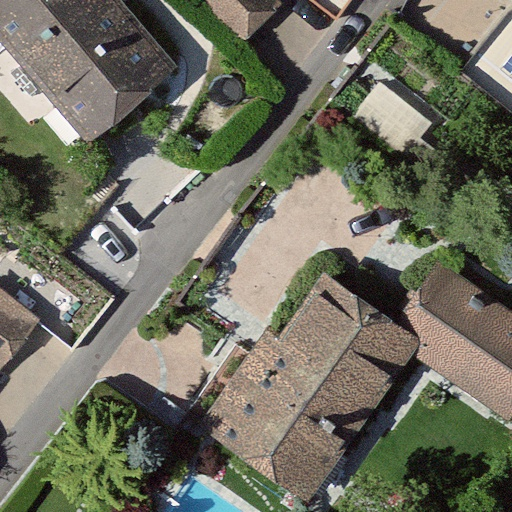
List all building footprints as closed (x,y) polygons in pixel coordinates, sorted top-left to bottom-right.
[(178,64),(123,0),(0,0),(0,35),(89,140),(178,64)] [(283,1),(281,0),(201,0),(241,41),(283,1)] [(511,312),(438,260),(397,321),(422,339),(412,353),(511,419),(511,418),(511,312)] [(397,321),(327,272),(280,339),(266,329),(201,423),(310,499),(412,353),(422,339),(397,321)] [(0,281),(0,364),(41,315),(0,281)]
